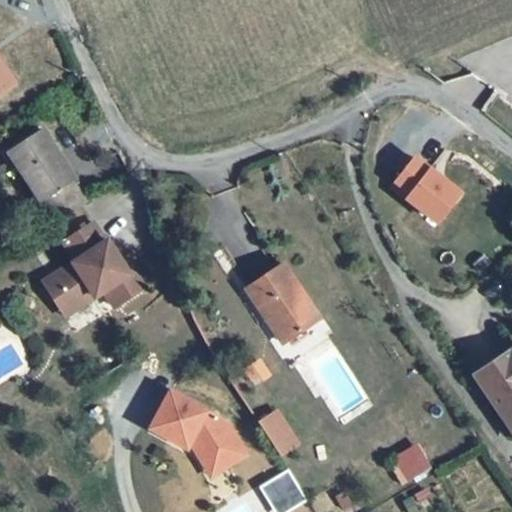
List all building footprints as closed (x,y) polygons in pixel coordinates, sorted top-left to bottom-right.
[(0,85),(26,63),(11,45),(4,51),(0,45),(0,85)] [(54,190),(69,216),(99,198),(83,172),(89,169),(58,118),(21,141),(51,192),(54,190)] [(386,185),(435,224),(462,189),(414,151),(386,185)] [(106,294),(115,309),(141,292),(124,267),(109,241),(103,244),(95,230),(67,247),(77,263),(45,285),(57,304),(68,297),(78,311),(106,294)] [(282,262),(243,290),(266,320),(273,314),(294,342),(323,319),(282,262)] [(124,267),(141,292),(146,290),(131,263),(124,267)] [(57,304),(66,319),(78,311),(68,297),(57,304)] [(266,320),(287,347),(294,342),(273,314),(266,320)] [(511,344),(474,370),(511,427),(511,344)] [(168,383),(147,419),(184,440),(187,433),(193,437),(191,441),(201,457),(216,447),(224,459),(244,447),(224,415),(168,383)] [(269,410),(257,418),(274,445),(287,436),(269,410)] [(387,459),(401,484),(432,466),(418,441),(387,459)] [(216,447),(201,457),(208,468),(224,459),(216,447)]
